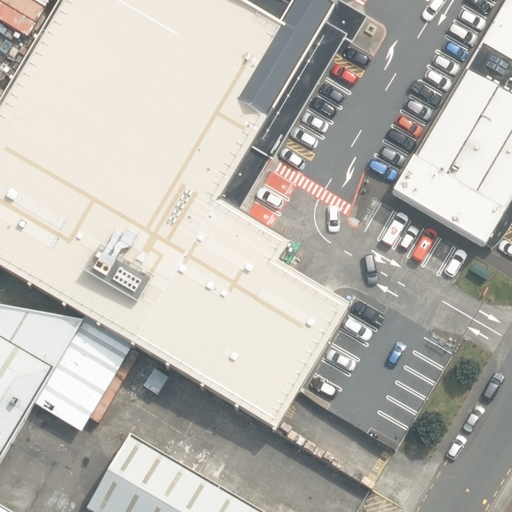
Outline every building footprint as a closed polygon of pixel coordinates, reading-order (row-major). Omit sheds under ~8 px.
[(62,0),(0,106),(0,266),(280,431),(291,412),(302,393),(355,306),(281,264),(292,245),(239,212),(294,118),(343,35),(354,40),(368,16),(355,9),(340,0),(62,0)] [(441,111),(392,193),(493,253),(496,248),(511,221),(511,0),(507,0),(488,32),(441,111)] [(473,258),(468,267),(482,275),(487,267),(473,258)] [(0,306),(0,506),(9,511),(33,511),(60,469),(16,442),(39,404),(85,433),(94,418),(104,425),(144,359),(85,323),(0,306)] [(88,509),(92,511),(262,511),(131,436),(88,509)]
